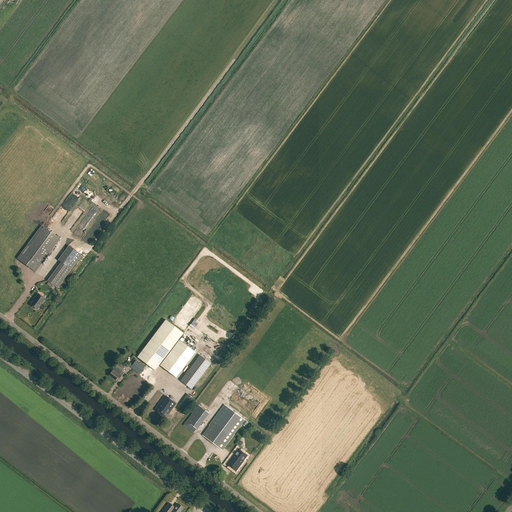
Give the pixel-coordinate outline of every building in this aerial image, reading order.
[(71,194),(57,214),(64,219),(78,198),(71,194)] [(102,224),(107,217),(102,214),(97,220),(102,224)] [(17,258),(35,272),(59,239),(41,226),(17,258)] [(61,262),(47,281),(57,288),(81,255),(69,246),(58,260),(61,262)] [(30,305),(37,310),(45,299),(37,294),(34,298),(35,298),(30,305)] [(183,333),(165,319),(136,357),(154,371),(183,333)] [(158,366),(159,366),(175,378),(195,352),(178,340),(159,365),(158,366)] [(199,355),(180,381),(191,389),(211,364),(199,355)] [(144,367),(136,360),(130,367),(139,374),(144,367)] [(108,376),(115,380),(117,377),(119,378),(123,373),(121,371),(124,368),(117,363),(115,367),(113,370),(108,376)] [(203,404),(207,399),(202,395),(198,400),(203,404)] [(154,409),(164,417),(167,413),(168,414),(175,404),(165,396),(154,409)] [(203,434),(223,449),(244,420),(224,405),(203,434)] [(184,425),(193,432),(207,413),(198,406),(184,425)] [(225,464),(236,471),(244,460),(247,456),(244,453),(245,452),(241,449),(240,451),(237,448),(225,464)] [(179,511),(183,508),(177,503),(174,507),(169,503),(162,511),(179,511)]
